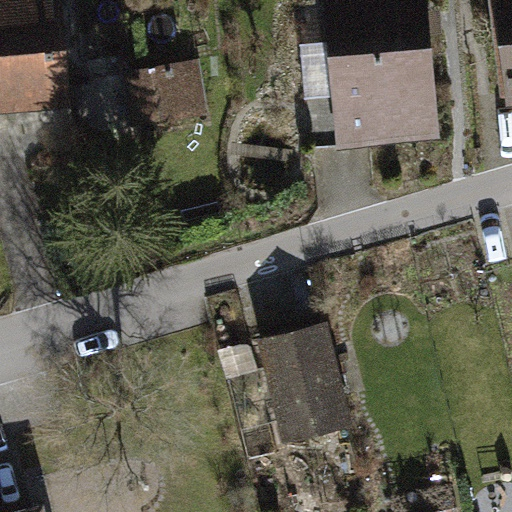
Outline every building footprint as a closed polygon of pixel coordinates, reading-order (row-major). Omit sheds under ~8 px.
[(0,0),(0,96),(63,92),(57,15),(52,0),(0,0)] [(424,0),(335,0),(347,135),(436,127),(424,0)] [(198,41),(132,48),(140,129),(206,122),(198,41)] [(321,323),(264,336),(284,429),(342,416),(321,323)] [(30,511),(28,503),(0,509),(0,511),(30,511)]
